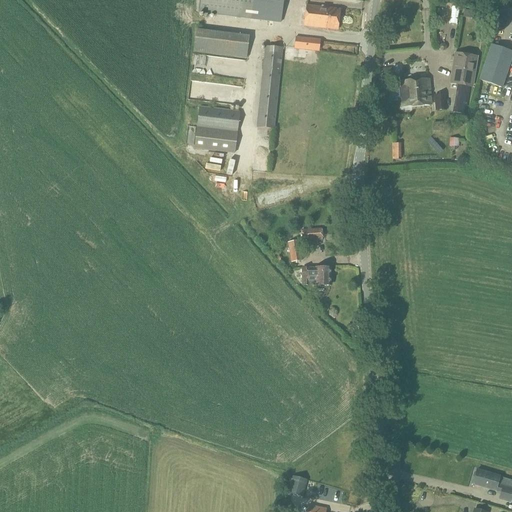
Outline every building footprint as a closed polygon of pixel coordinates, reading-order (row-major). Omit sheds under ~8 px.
[(242,18),(258,20),(260,0),(195,0),(194,12),(233,16),(232,21),(242,22),(242,18)] [(289,24),(291,0),(279,0),(277,22),(289,24)] [(304,26),(328,29),(338,30),(340,10),(307,6),(304,26)] [(189,52),(243,58),(246,36),(192,31),(189,52)] [(290,47),(316,51),(318,39),(292,35),(290,47)] [(511,52),(491,45),(479,81),(502,89),(511,58),(511,52)] [(260,47),(258,93),(263,94),(262,110),(256,110),(255,127),(273,128),(278,48),(260,47)] [(454,104),(455,104),(454,113),(458,114),(458,115),(462,115),(462,114),(466,115),(468,107),(466,106),(470,87),(472,87),(476,58),(455,54),(450,83),(457,84),(454,104)] [(400,89),(391,90),(392,100),(401,99),(401,107),(431,105),(429,80),(399,82),(400,89)] [(446,110),(444,95),(434,97),(436,111),(446,110)] [(502,125),(504,101),(488,100),(488,97),(474,95),(472,116),(486,118),(485,123),(502,125)] [(456,117),(447,117),(448,125),(463,124),(463,117),(456,117)] [(193,119),(190,148),(231,153),(235,124),(193,119)] [(392,160),(401,160),(401,144),(392,144),(392,160)] [(262,179),(263,171),(253,169),(251,177),(262,179)] [(263,201),(301,191),(298,181),(260,190),(263,201)] [(301,242),(321,239),(319,229),(300,232),(301,242)] [(302,261),(298,241),(288,243),(291,263),(302,261)] [(330,268),(320,268),(302,268),(302,286),(330,286),(330,268)] [(510,503),(511,499),(511,497),(511,489),(497,485),(499,477),(477,470),(472,485),(501,493),(499,500),(510,503)] [(304,493),(307,481),(291,476),(286,493),(302,498),(303,497),(305,498),(306,494),(304,493)]
